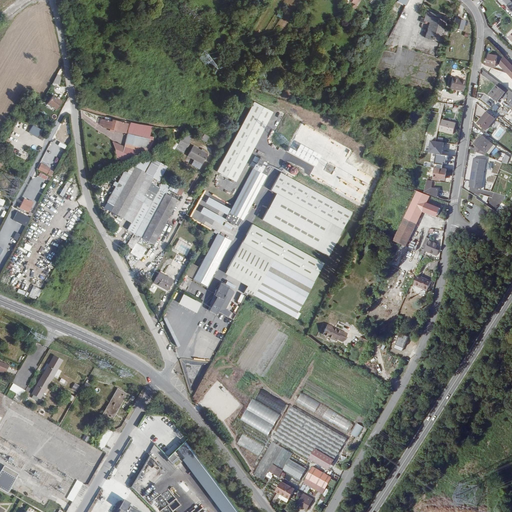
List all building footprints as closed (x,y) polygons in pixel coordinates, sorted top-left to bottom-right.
[(511,0),(500,0),(511,10),(511,0)] [(445,28),(447,14),(426,11),(425,17),(424,20),(430,21),(427,36),(443,39),(444,34),(446,34),(447,29),(445,28)] [(461,30),(462,20),(452,18),(451,29),(461,30)] [(495,67),(498,56),(488,54),(486,65),(495,67)] [(500,65),(511,76),(511,64),(503,55),(500,65)] [(454,77),(451,87),(464,90),(467,80),(454,77)] [(491,97),(497,101),(504,91),(496,85),(489,95),(491,97)] [(62,103),(53,97),(48,104),(57,110),(62,103)] [(496,119),(487,112),(478,125),(486,131),(496,119)] [(120,130),(122,121),(107,116),(106,119),(99,116),(98,118),(102,119),(100,124),(105,126),(104,127),(108,129),(108,127),(120,130)] [(443,119),(441,129),(455,133),(458,123),(443,119)] [(134,123),(124,120),(118,141),(139,147),(142,138),(146,125),(134,123)] [(45,137),(40,135),(43,129),(33,125),(29,133),(43,140),(45,137)] [(205,133),(201,139),(207,142),(210,136),(205,133)] [(483,154),(492,142),(483,135),(476,145),(478,147),(475,151),(483,154)] [(178,141),(172,150),(184,156),(189,147),(178,141)] [(193,150),(188,159),(202,167),(208,158),(193,150)] [(500,152),(497,159),(506,163),(509,156),(500,152)] [(253,156),(247,153),(240,165),(246,168),(253,156)] [(243,221),(271,167),(266,164),(261,173),(258,172),(263,161),(253,156),(246,168),(251,172),(229,214),(226,219),(231,222),(230,224),(233,226),(233,224),(237,226),(241,220),(243,221)] [(133,168),(143,173),(149,162),(142,158),(140,162),(137,160),(133,168)] [(481,189),(486,160),(474,159),(469,187),(481,189)] [(142,174),(146,176),(155,181),(157,178),(163,168),(162,167),(150,160),(149,161),(149,162),(143,173),(142,174)] [(261,173),(266,164),(263,162),(258,172),(261,173)] [(42,163),(39,169),(49,173),(51,168),(42,163)] [(448,169),(437,168),(435,179),(440,180),(440,177),(446,178),(448,169)] [(142,174),(135,170),(130,178),(126,186),(119,182),(114,191),(107,204),(107,205),(114,208),(111,213),(122,220),(136,194),(146,176),(142,174)] [(270,188),(343,226),(352,208),(280,170),(270,188)] [(126,186),(130,178),(124,175),(119,182),(126,186)] [(143,198),(150,184),(152,180),(146,176),(136,194),(143,198)] [(427,193),(439,197),(440,189),(433,188),(434,181),(432,181),(432,178),(429,178),(425,193),(427,193)] [(160,190),(150,184),(143,198),(152,203),(159,190),(160,190)] [(163,186),(161,191),(167,194),(170,189),(163,186)] [(172,186),(170,191),(180,197),(182,194),(183,192),(172,186)] [(158,192),(177,203),(178,200),(167,194),(161,191),(159,190),(158,192)] [(177,203),(158,192),(152,203),(150,208),(148,208),(141,204),(130,225),(127,232),(134,236),(129,245),(127,248),(133,251),(130,256),(140,261),(145,251),(136,246),(140,239),(153,246),(161,231),(165,232),(166,228),(164,227),(171,213),(177,203)] [(431,195),(418,192),(396,241),(401,244),(417,251),(423,238),(414,234),(424,212),(437,218),(441,209),(428,203),(431,195)] [(136,194),(122,220),(130,225),(141,204),(143,198),(136,194)] [(19,209),(29,214),(34,201),(24,197),(19,209)] [(219,216),(226,219),(229,214),(223,210),(219,216)] [(24,223),(27,217),(18,212),(15,217),(24,223)] [(316,245),(329,252),(343,226),(330,219),(316,245)] [(294,316),(323,259),(254,223),(230,268),(253,280),(247,292),(249,293),(294,316)] [(207,287),(231,242),(218,235),(203,262),(199,260),(195,266),(199,268),(196,274),(194,273),(192,276),(194,277),(193,279),(207,287)] [(426,251),(437,256),(440,250),(437,249),(439,245),(430,241),(431,239),(427,238),(421,254),(424,255),(426,251)] [(296,317),(325,260),(323,259),(294,316),(296,317)] [(159,273),(153,283),(167,291),(172,281),(159,273)] [(428,291),(432,282),(418,276),(415,285),(425,290),(428,291)] [(225,294),(229,287),(221,283),(218,289),(222,291),(219,296),(215,294),(210,303),(211,303),(208,309),(211,310),(212,309),(218,312),(220,307),(227,295),(225,294)] [(34,285),(29,296),(37,300),(43,289),(34,285)] [(243,290),(238,298),(230,312),(237,316),(248,294),(249,293),(247,292),(243,290)] [(228,293),(227,295),(220,307),(230,312),(238,298),(228,293)] [(184,294),(180,303),(198,312),(202,303),(184,294)] [(344,340),(348,333),(328,323),(324,332),(337,339),(338,337),(344,340)] [(62,364),(50,358),(28,396),(39,403),(62,364)] [(19,402),(25,391),(13,384),(9,390),(15,394),(12,399),(19,402)] [(125,397),(115,392),(99,420),(109,425),(113,417),(112,417),(119,403),(121,404),(125,397)] [(296,402),(315,412),(320,403),(301,392),(296,402)] [(253,399),(242,421),(270,435),(281,413),(253,399)] [(324,418),(347,431),(352,422),(329,409),(324,418)] [(292,410),(275,442),(311,462),(317,451),(337,462),(348,441),(292,410)] [(358,423),(351,434),(357,438),(364,427),(358,423)] [(120,433),(114,429),(103,449),(109,453),(120,433)] [(176,443),(178,445),(184,440),(176,432),(168,440),(174,445),(176,443)] [(241,436),(237,445),(260,455),(264,445),(241,436)] [(185,460),(220,511),(237,511),(190,442),(169,456),(175,466),(185,460)] [(272,474),(284,451),(274,445),(256,478),(266,483),(272,474)] [(280,470),(285,473),(291,463),(294,456),(284,451),(275,468),(280,470)] [(346,470),(351,461),(345,458),(340,467),(346,470)] [(308,472),(291,463),(285,473),(302,483),(308,472)] [(4,466),(2,469),(16,478),(18,474),(4,466)] [(275,468),(272,474),(277,477),(280,470),(275,468)] [(0,487),(8,492),(16,478),(2,469),(0,472),(0,487)] [(327,490),(333,479),(315,469),(309,480),(323,488),(327,490)] [(282,480),(285,473),(280,470),(277,477),(282,480)] [(82,483),(77,479),(67,498),(73,501),(82,483)] [(307,485),(308,486),(320,493),(323,488),(309,480),(307,485)] [(284,484),(278,495),(292,502),(297,492),(284,484)] [(176,499),(162,511),(163,511),(172,511),(181,504),(176,499)] [(311,511),(316,502),(313,500),(312,502),(306,499),(302,507),(311,511)]
